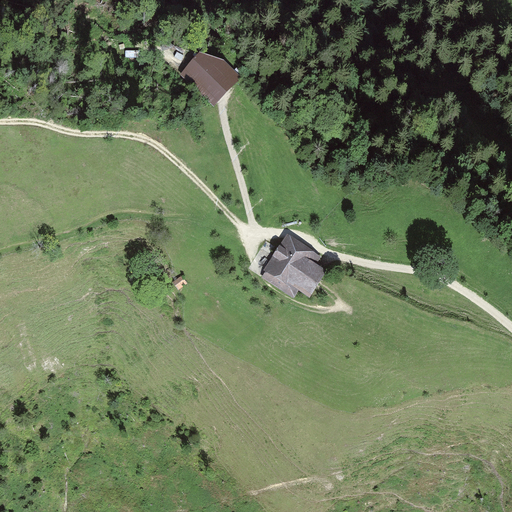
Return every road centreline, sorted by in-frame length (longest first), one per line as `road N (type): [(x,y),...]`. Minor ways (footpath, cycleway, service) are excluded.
road 1 (track): [(226,84),(254,231),(152,142),(0,121)]
road 2 (track): [(511,327),(436,275),(337,256),(291,233),(254,231)]
